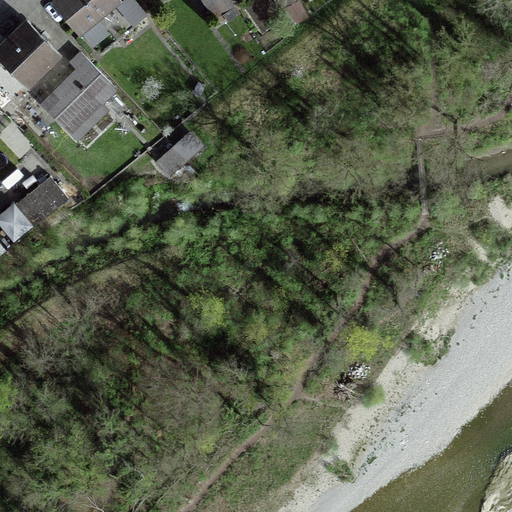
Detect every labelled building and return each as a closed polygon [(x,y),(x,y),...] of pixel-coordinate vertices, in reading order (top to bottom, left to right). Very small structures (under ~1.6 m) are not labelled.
[(114,0),(56,0),(53,3),(65,18),(71,13),(83,27),(114,0)] [(210,0),(221,14),(233,6),(241,0),(210,0)] [(25,21),(0,45),(0,57),(26,84),(57,54),(25,21)] [(58,97),(46,109),(69,133),(115,89),(79,53),(69,63),(76,69),(53,91),(58,97)] [(170,175),(204,146),(189,129),(155,158),(170,175)] [(34,225),(69,197),(50,174),(16,202),(14,200),(0,211),(0,224),(13,240),(33,224),(34,225)]
